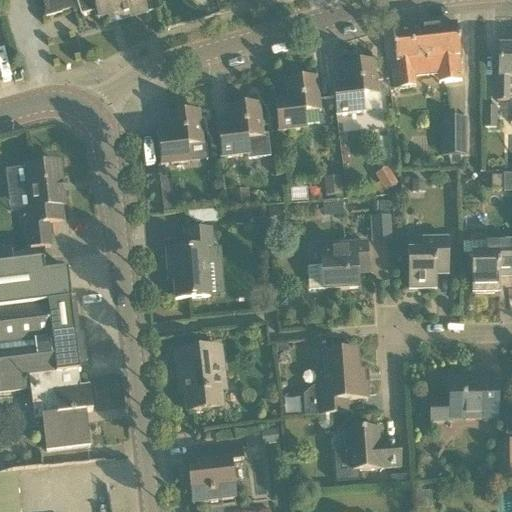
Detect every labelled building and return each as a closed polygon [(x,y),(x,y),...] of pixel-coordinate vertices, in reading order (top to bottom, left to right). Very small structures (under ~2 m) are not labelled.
[(81,17),(85,16),(80,0),(41,0),(46,18),(79,9),(81,17)] [(147,14),(143,0),(80,0),(85,16),(95,14),(97,21),(107,18),(109,25),(147,14)] [(457,39),(456,25),(392,32),(396,64),(397,64),(400,90),(415,88),(413,77),(444,74),(445,84),(461,82),(458,57),(459,57),(458,43),(459,43),(459,39),(457,39)] [(509,103),(509,78),(511,77),(511,48),(499,49),(498,78),(497,78),(497,103),(509,103)] [(336,117),(365,113),(376,112),(379,108),(378,96),(374,62),(343,66),(345,85),(332,86),(336,117)] [(278,134),(307,131),(305,115),(320,114),(316,79),(285,82),(287,101),(274,102),(278,134)] [(262,138),(259,105),(228,109),(230,127),(217,129),(221,160),(246,157),(247,161),(268,159),(266,137),(262,138)] [(496,129),(496,109),(484,108),(484,129),(496,129)] [(203,146),(199,112),(168,116),(170,134),(157,136),(160,167),(189,163),(190,163),(188,148),(203,146)] [(447,137),(447,161),(463,161),(463,137),(447,137)] [(22,211),(28,250),(46,248),(50,248),(47,224),(62,222),(60,207),(63,207),(58,164),(26,168),(31,210),(22,211)] [(379,184),(375,187),(381,197),(398,186),(388,169),(375,177),(379,184)] [(323,179),(325,198),(341,196),(340,178),(323,179)] [(491,192),(501,192),(501,178),(491,178),(491,192)] [(412,182),(411,195),(425,195),(425,182),(412,182)] [(163,214),(173,213),(170,188),(160,189),(163,214)] [(247,190),(228,192),(230,206),(249,204),(247,190)] [(279,206),(265,208),(266,218),(280,217),(279,206)] [(210,299),(206,250),(212,250),(211,231),(184,233),(186,250),(166,252),(167,270),(173,270),(175,301),(190,300),(210,299)] [(0,253),(12,252),(9,235),(0,236),(0,253)] [(408,291),(436,290),(436,267),(448,267),(448,240),(421,240),(421,252),(407,252),(408,291)] [(471,293),(500,293),(499,270),(511,269),(511,242),(485,243),(485,254),(470,255),(471,293)] [(323,292),(357,290),(356,274),(368,274),(366,245),(320,247),(322,268),(308,269),(309,292),(323,292)] [(0,265),(0,309),(69,301),(66,271),(49,273),(44,274),(42,261),(0,265)] [(0,395),(30,391),(31,394),(34,421),(41,419),(41,417),(55,415),(52,391),(80,388),(78,374),(83,373),(75,301),(69,301),(0,310),(0,395)] [(224,379),(220,349),(174,355),(176,371),(187,369),(188,378),(182,379),(187,414),(223,409),(219,380),(224,379)] [(358,384),(356,353),(324,355),(326,387),(313,388),(303,397),(304,419),(317,418),(333,416),(346,415),(345,401),(367,400),(366,384),(358,384)] [(470,385),(470,381),(448,381),(449,403),(430,403),(430,423),(431,425),(451,424),(451,422),(465,421),(497,420),(496,384),(470,385)] [(80,388),(52,391),(55,415),(41,417),(41,419),(46,454),(89,448),(85,414),(92,413),(89,387),(80,388)] [(324,431),(327,431),(331,429),(333,425),(333,416),(317,418),(318,426),(320,430),(324,431)] [(376,444),(376,432),(349,433),(352,473),(384,471),(384,470),(400,469),(398,443),(376,444)] [(192,504),(235,499),(230,463),(244,461),(242,447),(211,451),(212,463),(196,465),(196,472),(188,473),(192,504)] [(511,478),(511,462),(495,463),(495,478),(511,478)] [(425,492),(414,493),(415,508),(426,508),(425,492)]
